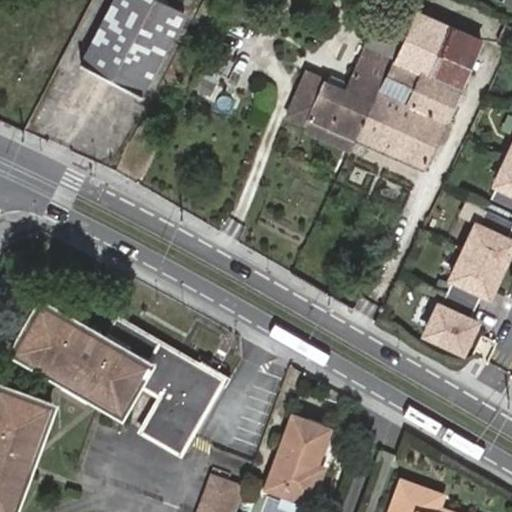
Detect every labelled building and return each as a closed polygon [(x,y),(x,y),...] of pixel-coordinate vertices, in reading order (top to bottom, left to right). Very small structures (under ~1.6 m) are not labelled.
[(65,25),(74,6),(62,0),(56,0),(48,17),(65,25)] [(113,0),(83,60),(141,89),(181,6),(178,4),(179,0),(113,0)] [(511,15),(495,8),(497,4),(488,0),(466,0),(465,4),(511,25),(511,37),(506,50),(511,52),(511,150),(498,178),(501,180),(495,193),(511,200),(511,15)] [(0,86),(2,88),(34,19),(0,4),(0,86)] [(369,108),(356,136),(424,166),(482,39),(417,7),(408,29),(396,56),(394,60),(374,110),(369,108)] [(396,56),(408,29),(379,17),(367,43),(396,56)] [(331,33),(325,58),(338,61),(344,36),(331,33)] [(312,116),(356,136),(369,108),(374,110),(394,60),(365,47),(345,86),(308,70),(287,114),(308,123),(312,116)] [(429,329),(465,350),(479,321),(471,317),(483,290),(492,294),(511,250),(511,236),(509,236),(511,229),(511,218),(488,207),(482,222),(479,220),(454,276),(456,277),(445,303),(441,301),(429,329)] [(58,312),(61,307),(41,295),(38,300),(58,312)] [(158,405),(152,402),(137,428),(178,452),(189,431),(221,377),(211,371),(111,313),(99,335),(94,332),(94,329),(93,325),(90,324),(86,324),(83,326),(81,325),(84,319),(61,307),(58,312),(38,300),(22,328),(27,331),(16,350),(43,365),(46,360),(119,402),(131,381),(153,393),(155,388),(164,393),(158,405)] [(11,347),(16,350),(27,331),(22,328),(11,347)] [(116,408),(119,402),(46,360),(43,365),(116,408)] [(0,511),(6,511),(46,403),(0,385),(0,511)] [(156,394),(152,402),(158,405),(164,393),(155,388),(153,393),(156,394)] [(267,484),(310,501),(323,463),(317,460),(330,425),(293,411),(267,484)] [(240,481),(250,462),(219,448),(210,467),(240,481)] [(192,511),(221,511),(232,484),(207,474),(192,511)] [(430,511),(433,506),(439,490),(400,475),(386,511),(430,511)] [(221,511),(231,511),(241,487),(232,484),(221,511)]
